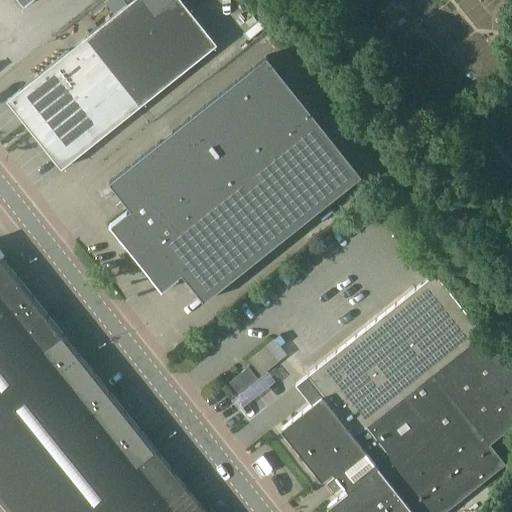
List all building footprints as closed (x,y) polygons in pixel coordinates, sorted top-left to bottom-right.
[(61,170),(173,81),(217,47),(179,0),(134,0),(7,102),(61,170)] [(204,300),(361,175),(267,56),(109,182),(131,209),(111,225),(163,289),(182,273),(204,300)] [(86,240),(107,266),(123,253),(102,228),(86,240)] [(206,511),(0,255),(0,498),(6,505),(10,511),(206,511)] [(443,511),(505,463),(490,443),(511,425),(511,369),(435,272),(295,384),(311,404),(281,428),(322,479),(333,471),(336,475),(335,475),(344,486),(345,486),(347,490),(327,506),(332,511),(443,511)] [(266,345),(248,359),(260,375),(278,360),(266,345)] [(240,394),(257,380),(248,369),(231,383),(240,394)]
